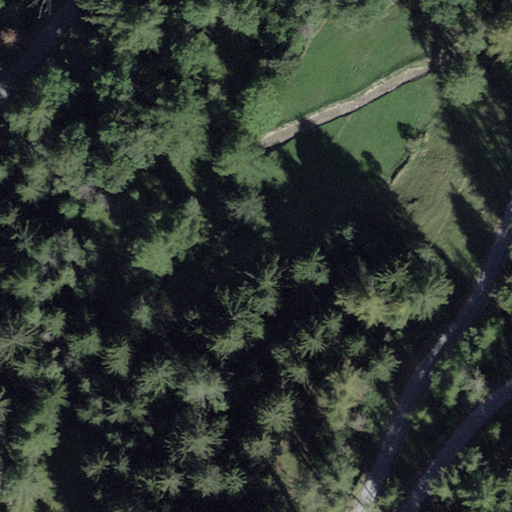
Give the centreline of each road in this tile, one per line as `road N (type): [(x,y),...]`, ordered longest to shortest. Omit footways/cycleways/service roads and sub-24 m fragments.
road 1 (unclassified): [(511,225),(363,511)]
road 2 (unclassified): [(414,511),(420,493),(511,386)]
road 3 (unclassified): [(0,99),(76,0)]
